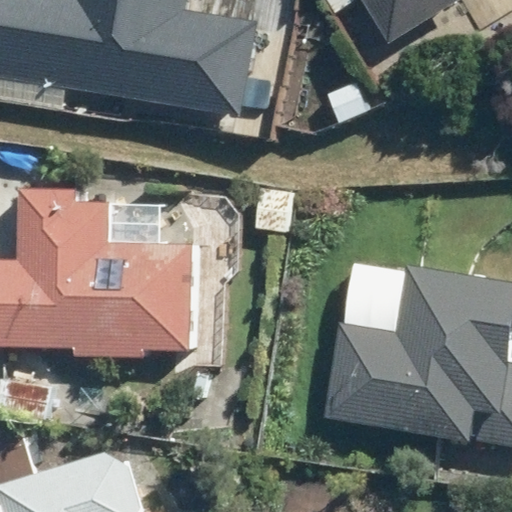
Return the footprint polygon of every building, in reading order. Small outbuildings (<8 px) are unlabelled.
[(0,0),(0,72),(250,111),(264,18),(192,6),(193,0),(0,0)] [(334,0),(341,11),(356,0),(334,0)] [(375,0),(399,38),(459,0),(375,0)] [(26,257),(0,256),(0,343),(85,345),(85,351),(154,352),(154,345),(199,345),(201,239),(118,237),(118,196),(80,195),(80,184),(27,183),(26,257)] [(313,185),(271,183),(268,234),(310,236),(313,185)] [(120,198),(120,236),(198,237),(198,199),(120,198)] [(511,439),(511,275),(415,260),(405,328),(348,320),(334,413),(511,439)] [(0,379),(0,407),(51,417),(57,384),(1,375),(0,379)] [(149,511),(155,502),(140,461),(115,448),(5,480),(14,511),(149,511)] [(274,489),(273,511),(348,511),(349,491),(274,489)]
